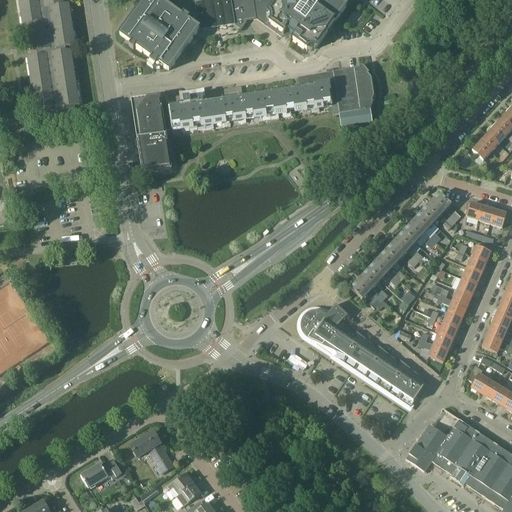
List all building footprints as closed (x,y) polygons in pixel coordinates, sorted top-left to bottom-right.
[(19,0),(23,27),(28,26),(32,54),(37,53),(38,56),(28,58),(36,119),(51,117),(52,125),(77,121),(75,108),(80,107),(72,50),(66,51),(65,48),(75,46),(69,4),(65,5),(63,0),(19,0)] [(181,0),(174,11),(166,5),(168,2),(164,0),(162,0),(162,2),(158,0),(145,0),(120,36),(131,44),(129,47),(134,50),(136,47),(152,59),(149,62),(155,66),(157,63),(169,71),(199,29),(235,23),(235,25),(242,30),(246,23),(246,22),(257,20),(282,38),(281,40),(288,45),(292,39),(307,50),(309,48),(314,47),(316,49),(347,7),(344,5),(343,0),(181,0)] [(333,74),(327,75),(332,107),(334,116),(339,115),(340,115),(342,129),(372,125),(370,111),(373,102),(375,97),(373,79),(363,67),(362,67),(360,67),(359,67),(359,69),(354,70),(354,69),(333,72),(333,74)] [(184,106),(168,109),(169,109),(169,115),(172,131),(332,107),(327,75),(319,77),(319,76),(316,76),(298,79),(298,80),(300,89),(295,90),(202,104),(202,99),(189,101),(189,100),(184,101),(184,102),(184,106)] [(160,97),(131,101),(142,174),(171,169),(166,132),(172,131),(169,115),(163,116),(160,97)] [(511,111),(510,110),(502,118),(511,127),(511,111)] [(511,127),(502,118),(495,127),(506,137),(511,130),(511,127)] [(495,127),(487,135),(498,145),(506,137),(495,127)] [(487,135),(480,143),(490,153),(498,145),(487,135)] [(480,143),(472,151),(483,161),(490,153),(480,143)] [(497,169),(502,164),(498,160),(493,166),(497,169)] [(451,206),(439,194),(430,204),(442,215),(451,206)] [(430,204),(421,214),(433,225),(442,215),(430,204)] [(466,218),(478,222),(482,208),(470,204),(466,218)] [(494,211),(482,208),(478,222),(489,226),(494,211)] [(506,215),(494,211),(489,226),(502,229),(506,215)] [(461,219),(454,213),(449,219),(455,225),(461,219)] [(433,225),(421,214),(412,223),(424,234),(433,225)] [(449,231),(455,225),(449,219),(443,226),(449,231)] [(412,223),(403,232),(415,244),(424,234),(412,223)] [(406,253),(415,244),(403,232),(394,242),(406,253)] [(486,238),(474,234),(473,239),(484,243),(486,238)] [(435,235),(430,240),(436,245),(441,240),(435,235)] [(431,251),(436,245),(430,240),(425,245),(431,251)] [(397,263),(406,253),(394,242),(385,252),(397,263)] [(461,246),(459,253),(464,255),(467,248),(461,246)] [(475,248),(471,259),(485,265),(490,254),(486,252),(477,248),(475,248)] [(385,252),(377,261),(389,272),(397,263),(385,252)] [(461,262),(464,255),(459,253),(456,260),(461,262)] [(417,254),(412,259),(418,264),(423,259),(417,254)] [(413,269),(418,264),(412,259),(408,264),(413,269)] [(471,259),(466,270),(480,276),(485,265),(471,259)] [(389,272),(377,261),(368,271),(380,282),(389,272)] [(440,263),(437,269),(441,272),(442,272),(445,266),(440,263)] [(437,269),(432,276),(437,279),(439,276),(441,272),(437,269)] [(462,278),(461,281),(476,287),(480,276),(466,270),(462,278)] [(368,271),(359,280),(371,291),(380,282),(368,271)] [(400,272),(395,278),(401,283),(406,278),(400,272)] [(396,288),(401,283),(395,278),(390,283),(396,288)] [(362,301),(371,291),(359,280),(350,290),(362,301)] [(461,281),(456,291),(471,298),(476,287),(461,281)] [(433,286),(430,293),(435,295),(446,299),(449,293),(433,286)] [(456,291),(452,302),(466,309),(471,298),(456,291)] [(382,292),(377,297),(386,306),(391,300),(382,292)] [(401,301),(403,303),(407,307),(415,299),(409,293),(401,301)] [(511,296),(505,293),(500,305),(511,309),(511,296)] [(435,295),(433,301),(434,302),(434,303),(442,306),(442,305),(449,308),(447,314),(461,320),(466,309),(452,302),(446,299),(435,295)] [(377,297),(369,306),(374,311),(376,309),(380,312),(386,306),(377,297)] [(403,303),(398,308),(403,314),(408,308),(407,307),(403,303)] [(300,328),(300,330),(301,333),(302,335),(304,337),(306,339),(309,341),(335,353),(332,356),(410,409),(419,395),(421,397),(429,386),(396,358),(394,361),(374,344),(372,346),(352,329),(350,332),(341,324),(347,317),(335,305),(326,316),(321,313),(315,312),(310,313),(308,314),(306,315),(304,317),(303,319),(301,321),(301,323),(300,326),(300,328)] [(511,318),(511,309),(500,305),(496,316),(511,322),(511,318)] [(425,310),(423,316),(428,317),(430,318),(432,313),(425,310)] [(411,320),(416,313),(411,311),(407,318),(411,320)] [(436,321),(438,314),(433,312),(432,313),(430,318),(436,321)] [(447,314),(442,325),(457,331),(461,320),(447,314)] [(496,316),(491,327),(506,333),(511,322),(496,316)] [(432,330),(436,321),(430,318),(428,323),(426,327),(432,330)] [(442,325),(437,336),(452,342),(457,331),(442,325)] [(506,333),(491,327),(486,338),(501,344),(506,333)] [(409,342),(411,337),(400,332),(398,338),(409,342)] [(435,341),(433,347),(447,353),(452,342),(437,336),(435,341)] [(481,349),(496,355),(499,349),(506,353),(506,354),(511,356),(511,354),(511,348),(509,347),(501,344),(486,338),(481,349)] [(420,341),(418,348),(423,351),(423,349),(430,352),(428,358),(442,364),(447,353),(433,347),(426,344),(420,341)] [(289,360),(306,368),(310,361),(293,353),(289,360)] [(489,368),(492,363),(482,359),(480,364),(489,368)] [(492,362),(492,363),(489,368),(495,372),(499,366),(492,362)] [(502,376),(505,371),(499,366),(495,372),(502,376)] [(473,385),(470,390),(481,396),(489,382),(480,377),(483,373),(475,368),(467,381),(473,385)] [(499,389),(489,382),(481,396),(491,402),(499,389)] [(491,402),(501,408),(509,395),(499,389),(491,402)] [(511,396),(509,395),(501,408),(511,415),(511,413),(511,396)] [(511,511),(511,456),(476,432),(459,421),(447,439),(430,428),(428,432),(426,434),(425,433),(422,436),(405,461),(424,474),(431,464),(438,468),(451,477),(449,479),(463,489),(465,486),(499,509),(503,511),(502,511),(511,511)] [(161,475),(173,467),(160,446),(161,445),(154,433),(131,447),(138,459),(149,452),(158,466),(156,467),(161,475)] [(112,480),(121,474),(114,462),(103,469),(100,464),(80,476),(88,490),(110,476),(112,480)] [(171,491),(176,498),(193,485),(185,475),(173,485),(172,484),(167,488),(170,492),(171,491)] [(123,489),(125,492),(133,487),(131,484),(123,489)] [(188,505),(201,495),(193,485),(176,498),(177,498),(184,508),(188,505)] [(155,489),(141,499),(142,502),(145,506),(150,503),(149,501),(159,494),(155,489)] [(139,504),(136,499),(130,502),(133,507),(139,504)] [(48,511),(43,502),(26,511),(48,511)] [(136,511),(145,507),(145,506),(142,502),(139,504),(133,507),(136,511)] [(209,505),(207,505),(207,504),(204,507),(201,502),(187,511),(212,511),(211,510),(212,508),(209,505)]
